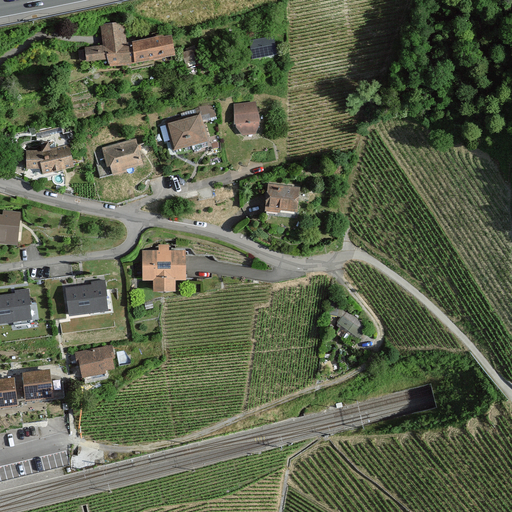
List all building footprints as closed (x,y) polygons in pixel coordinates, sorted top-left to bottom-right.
[(106,44),(87,47),(88,57),(108,53),(109,61),(177,50),(174,34),(127,42),(123,19),(102,23),(106,44)] [(274,37),(252,42),(255,56),(277,51),(274,37)] [(194,49),(186,52),(189,61),(197,58),(194,49)] [(254,102),(236,104),(237,125),(243,134),(256,132),(260,121),(254,102)] [(200,114),(184,118),(192,143),(208,138),(200,114)] [(184,118),(169,123),(176,148),(192,143),(184,118)] [(136,140),(107,148),(114,173),(126,169),(126,167),(142,162),(136,140)] [(43,152),(28,152),(28,166),(44,166),(46,172),(72,164),(68,149),(43,156),(43,152)] [(299,190),(268,185),(265,211),(278,213),(279,209),(296,212),(299,190)] [(5,216),(0,215),(0,241),(17,242),(19,212),(5,212),(5,216)] [(194,251),(149,252),(149,283),(162,283),(162,293),(183,293),(183,282),(194,282),(194,251)] [(83,301),(75,302),(77,318),(115,313),(111,282),(97,284),(97,287),(81,289),(83,301)] [(6,309),(0,309),(0,326),(39,322),(35,291),(21,293),(21,295),(5,297),(6,309)] [(365,333),(343,317),(339,323),(360,339),(365,333)] [(117,349),(81,355),(83,367),(86,366),(88,380),(113,375),(112,371),(120,369),(117,349)] [(20,413),(21,423),(45,420),(45,418),(44,410),(44,404),(44,400),(52,399),(49,371),(23,374),(23,377),(15,378),(0,379),(0,407),(19,406),(20,413)] [(64,403),(44,404),(45,418),(65,416),(64,403)] [(21,423),(20,413),(0,415),(0,432),(7,432),(6,429),(21,428),(21,423)] [(66,451),(40,458),(43,471),(69,464),(66,451)]
